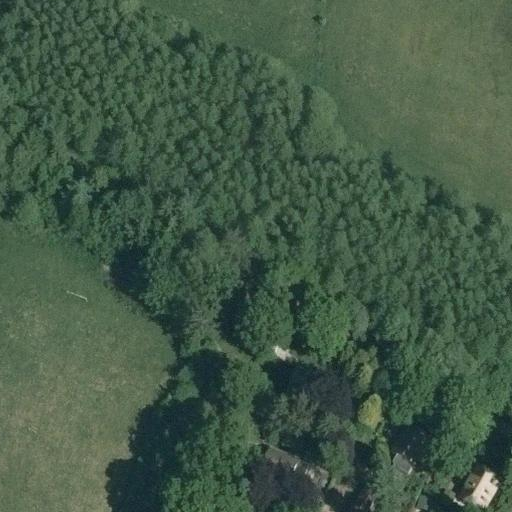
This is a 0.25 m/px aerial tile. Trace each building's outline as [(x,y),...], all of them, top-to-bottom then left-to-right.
[(299,373),(288,396),(314,407),(317,403),(324,406),(328,404),(335,389),(299,373)] [(428,444),(406,431),(392,456),(397,458),(392,466),(394,470),(408,478),(428,444)] [(304,484),(310,468),(272,455),(263,478),(290,488),(292,483),(300,486),(304,484)] [(459,503),(474,511),(483,511),(499,485),(477,472),(459,503)] [(368,511),(379,497),(368,490),(353,511),(368,511)] [(440,503),(450,508),(455,499),(445,493),(440,503)]
